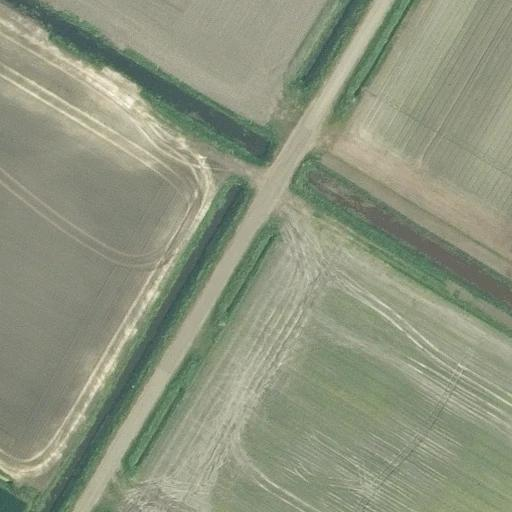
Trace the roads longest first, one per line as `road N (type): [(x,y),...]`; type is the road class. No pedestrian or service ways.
road 1 (unclassified): [(78,511),(381,0)]
road 2 (track): [(304,131),(511,252)]
